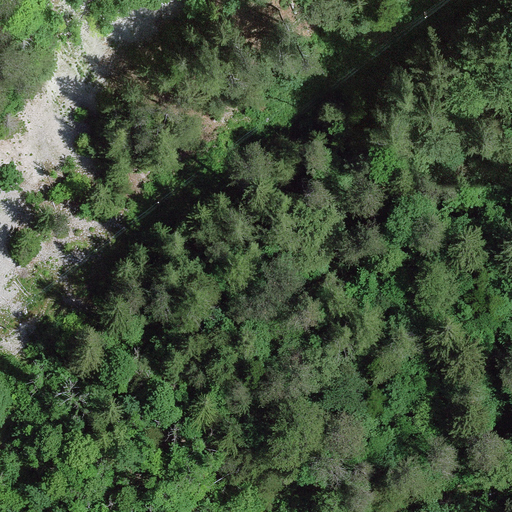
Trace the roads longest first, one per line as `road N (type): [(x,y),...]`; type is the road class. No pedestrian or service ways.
road 1 (track): [(511,0),(442,33),(385,97),(278,171),(196,261)]
road 2 (track): [(511,476),(371,511)]
